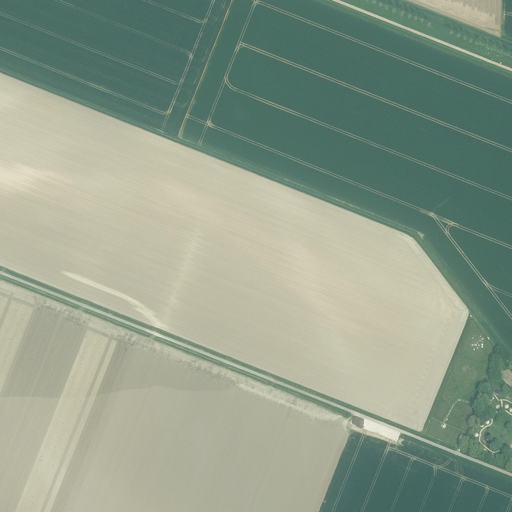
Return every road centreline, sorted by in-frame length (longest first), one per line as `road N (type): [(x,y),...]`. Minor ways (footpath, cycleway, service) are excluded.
road 1 (unclassified): [(511,475),(0,272)]
road 2 (track): [(511,69),(334,0)]
